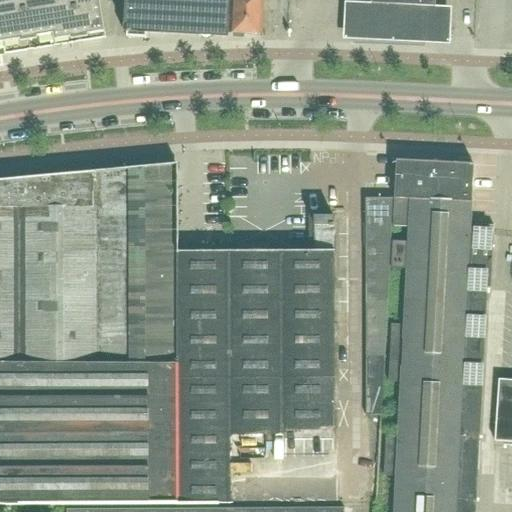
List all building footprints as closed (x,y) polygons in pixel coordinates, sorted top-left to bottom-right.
[(5,56),(106,39),(100,1),(102,0),(0,0),(0,50),(4,50),(5,56)] [(128,0),(128,8),(126,38),(146,39),(147,29),(200,32),(200,36),(206,40),(212,37),(212,32),(222,33),(222,34),(225,34),(225,31),(227,7),(226,0),(128,0)] [(229,33),(244,34),(245,0),(230,0),(230,8),(227,7),(225,31),(229,31),(229,33)] [(245,0),(244,34),(261,35),(263,0),(245,0)] [(453,3),(380,0),(345,0),(345,21),(345,37),(452,40),(453,31),(453,3)] [(470,225),(473,165),(396,161),(392,227),(409,228),(408,241),(403,326),(391,325),(389,382),(401,383),(398,439),(386,438),(384,476),(396,477),(393,511),(475,511),(487,289),(490,289),(493,226),(470,225)] [(230,429),(334,429),(334,253),(336,253),(336,239),(334,239),(333,217),(308,218),(309,241),(314,241),(314,254),(178,254),(177,183),(176,184),(176,165),(0,181),(0,500),(45,504),(176,505),(218,505),(218,504),(230,504),(230,429)] [(365,199),(365,218),(365,241),(366,416),(382,417),(390,241),(393,199),(365,199)] [(407,244),(393,243),(391,269),(406,270),(407,244)] [(511,381),(498,380),(494,442),(511,443),(511,381)]
